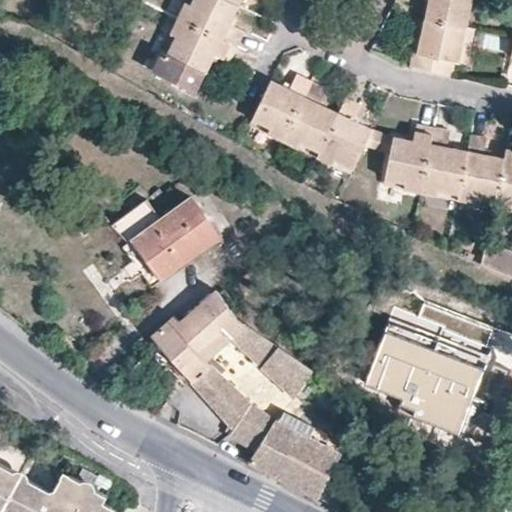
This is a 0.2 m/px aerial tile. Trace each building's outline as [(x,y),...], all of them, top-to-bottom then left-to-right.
[(234,25),(242,8),(227,0),(197,0),(195,5),(188,2),(180,18),(240,48),(248,32),(234,25)] [(434,0),(435,0),(431,18),(470,26),(475,0),(434,0)] [(475,0),(470,26),(478,28),(484,0),(475,0)] [(240,48),(180,18),(173,34),(179,37),(170,56),(163,51),(153,70),(199,93),(218,56),(233,63),(240,48)] [(470,26),(431,18),(427,39),(423,54),(419,54),(415,69),(456,77),(459,62),(463,63),(470,26)] [(478,28),(470,26),(463,63),(471,64),(478,28)] [(163,51),(170,56),(179,37),(173,34),(163,51)] [(286,142),(315,83),(301,76),(294,90),(275,82),(256,121),(274,130),(272,135),(286,142)] [(332,91),(315,83),(286,142),(301,150),(304,146),(322,155),(342,114),(324,106),(332,91)] [(349,99),(342,114),(322,155),(320,160),(337,168),(339,164),(357,173),(371,146),(377,133),(358,122),(365,108),(349,99)] [(274,130),(256,121),(253,126),(272,135),(274,130)] [(418,141),(399,137),(396,153),(390,181),(409,185),(409,190),(426,194),(439,128),(422,124),(418,141)] [(456,132),(439,128),(426,194),(444,197),(445,192),(464,196),(473,152),(453,148),(456,132)] [(399,137),(377,133),(371,146),(396,153),(399,137)] [(475,136),(473,152),(464,196),(463,201),(480,204),(481,199),(499,203),(508,159),(490,155),(493,139),(475,136)] [(511,143),(508,159),(499,203),(498,208),(511,211),(511,143)] [(304,146),(301,150),(320,160),(322,155),(304,146)] [(354,177),(357,173),(339,164),(337,168),(354,177)] [(389,186),(409,190),(409,185),(390,181),(389,186)] [(445,192),(444,197),(463,201),(464,196),(445,192)] [(220,237),(191,196),(123,246),(153,286),(220,237)] [(498,208),(499,203),(481,199),(480,204),(498,208)] [(511,250),(491,241),(486,266),(511,277),(511,250)] [(153,337),(161,345),(236,427),(250,403),(200,355),(204,350),(199,345),(220,327),(295,396),(313,368),(239,316),(219,293),(181,323),(174,315),(153,337)] [(257,449),(275,420),(250,403),(236,427),(231,436),(257,449)] [(290,483),(317,497),(326,481),(341,454),(275,420),(257,449),(249,462),(290,483)] [(108,511),(110,510),(97,503),(101,496),(59,473),(41,506),(37,505),(45,491),(0,466),(0,511),(108,511)] [(350,494),(326,481),(317,497),(341,510),(350,494)]
